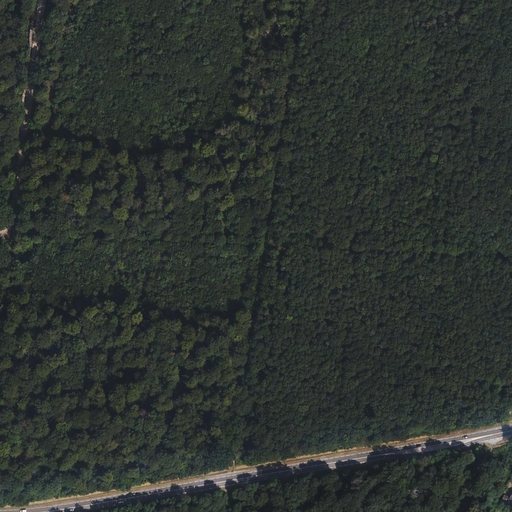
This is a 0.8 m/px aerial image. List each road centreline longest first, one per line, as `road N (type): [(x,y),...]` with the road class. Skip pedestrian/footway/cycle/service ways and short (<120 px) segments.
road 1 (track): [(229,511),(299,0)]
road 2 (unknown): [(0,237),(511,256)]
road 3 (primary): [(70,507),(326,463)]
road 4 (unknown): [(48,0),(16,222)]
road 5 (primary): [(326,463),(434,452),(502,432)]
road 6 (primary): [(502,432),(326,463)]
road 7 (track): [(16,222),(0,347)]
